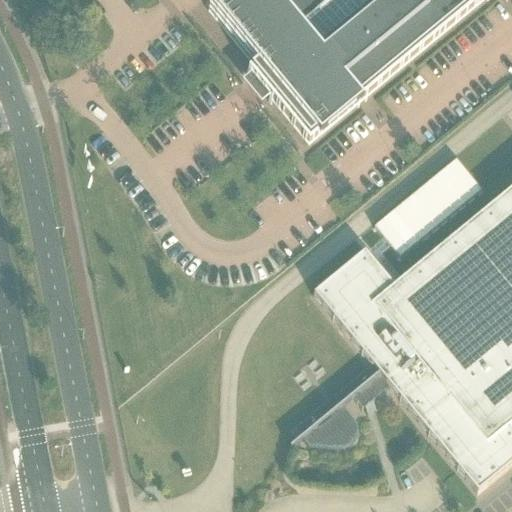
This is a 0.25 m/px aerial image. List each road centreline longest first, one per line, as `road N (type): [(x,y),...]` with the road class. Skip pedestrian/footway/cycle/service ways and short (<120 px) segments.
road 1 (tertiary): [(98,511),(14,94),(0,62)]
road 2 (tertiary): [(0,254),(41,505)]
